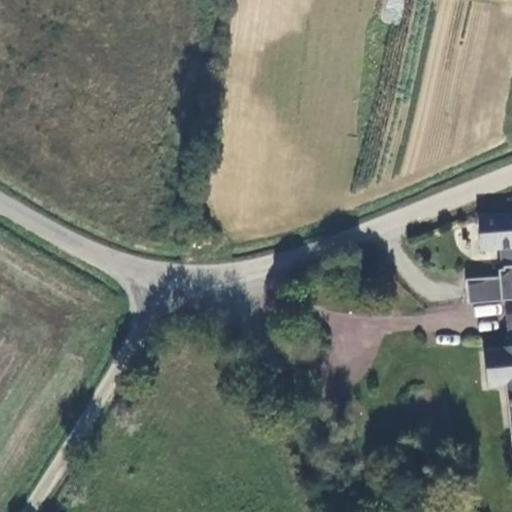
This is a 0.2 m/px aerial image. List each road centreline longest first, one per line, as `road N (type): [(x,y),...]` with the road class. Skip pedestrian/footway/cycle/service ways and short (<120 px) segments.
road 1 (tertiary): [(511,171),(267,263),(162,274)]
road 2 (unclassified): [(26,511),(162,274)]
road 3 (tertiary): [(162,274),(104,256),(0,199)]
